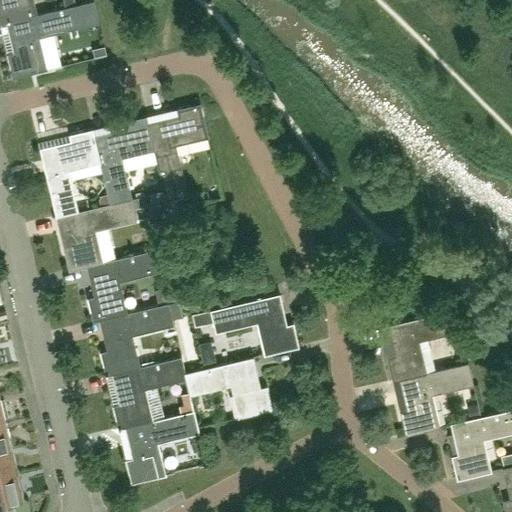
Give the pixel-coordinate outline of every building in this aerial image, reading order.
[(0,0),(0,23),(7,22),(7,21),(34,15),(34,14),(30,0),(0,0)] [(66,7),(34,14),(34,15),(7,21),(7,22),(14,51),(7,53),(13,77),(15,76),(48,69),(48,67),(46,68),(39,36),(97,22),(98,23),(99,23),(94,0),(75,5),(74,5),(66,7)] [(104,45),(92,48),(94,56),(106,53),(104,45)] [(176,108),(178,116),(148,123),(154,149),(153,149),(165,200),(189,195),(189,193),(187,193),(176,144),(206,137),(207,138),(209,137),(200,103),(176,108)] [(110,202),(131,197),(122,157),(153,149),(154,149),(148,123),(146,115),(122,121),(124,128),(95,135),(94,135),(100,162),(107,192),(109,201),(110,202)] [(68,170),(100,162),(94,135),(95,135),(93,128),(69,133),(70,140),(41,147),(41,146),(39,147),(49,186),(56,216),(63,214),(78,210),(75,201),(68,170)] [(101,194),(98,198),(100,205),(110,202),(109,201),(107,192),(101,194)] [(145,194),(132,197),(133,198),(135,207),(148,204),(145,194)] [(135,219),(135,221),(136,220),(131,199),(133,198),(132,197),(131,197),(110,202),(100,205),(78,210),(63,214),(70,243),(62,245),(68,270),(87,265),(102,261),(95,229),(135,219)] [(148,204),(136,207),(138,217),(150,214),(148,204)] [(126,312),(126,311),(118,280),(159,270),(159,271),(160,270),(155,248),(143,250),(143,251),(102,261),(87,265),(94,295),(86,296),(92,320),(99,318),(126,312)] [(279,293),(280,293),(279,292),(191,313),(194,325),(212,321),(215,331),(216,331),(216,330),(257,320),(265,352),(264,352),(264,353),(299,345),(293,321),(286,323),(279,293)] [(172,324),(173,324),(168,301),(126,311),(126,312),(99,318),(106,348),(100,350),(105,374),(113,372),(112,372),(139,366),(138,365),(131,333),(172,324)] [(425,370),(418,339),(459,329),(459,330),(460,330),(455,307),(386,323),(386,324),(387,324),(394,354),(386,356),(392,380),(399,378),(399,377),(425,371),(425,370)] [(185,377),(184,371),(180,355),(138,365),(139,366),(112,372),(113,372),(120,402),(112,404),(118,428),(125,426),(152,419),(144,387),(185,377)] [(252,356),(253,356),(253,355),(184,371),(185,377),(188,391),(189,393),(230,383),(238,415),(237,415),(237,416),(272,408),(272,406),(266,384),(260,386),(252,356)] [(472,383),(467,360),(425,370),(425,371),(399,377),(399,378),(406,408),(399,409),(404,434),(440,425),(439,424),(438,424),(431,392),(471,383),(471,384),(472,383)] [(184,404),(169,407),(171,414),(193,409),(189,393),(188,391),(181,392),(184,404)] [(477,403),(467,405),(470,417),(480,414),(478,408),(477,403)] [(451,422),(458,452),(451,454),(457,478),(492,470),(492,468),(491,469),(483,437),(511,429),(511,406),(480,414),(470,417),(450,421),(450,423),(451,422)] [(165,472),(157,442),(198,432),(198,433),(199,433),(198,426),(194,409),(193,409),(171,414),(152,419),(125,426),(132,455),(125,457),(131,481),(166,473),(165,472)] [(5,419),(0,420),(0,447),(11,445),(5,419)] [(0,474),(17,470),(11,445),(0,447),(0,474)] [(511,511),(511,463),(503,466),(503,467),(507,484),(510,497),(503,499),(505,511),(511,511)] [(17,470),(0,474),(0,501),(0,502),(12,499),(24,496),(17,470)] [(15,511),(12,499),(0,502),(2,511),(15,511)]
